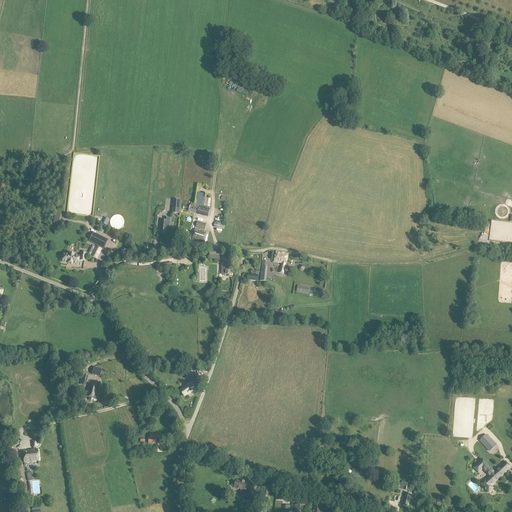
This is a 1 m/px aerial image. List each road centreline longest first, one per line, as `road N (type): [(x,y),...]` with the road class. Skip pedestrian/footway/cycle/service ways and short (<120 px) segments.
road 1 (unclassified): [(184,434),(216,356),(241,252),(160,250),(119,263),(96,289)]
road 2 (track): [(393,511),(184,445)]
road 3 (unclassified): [(184,434),(175,406),(139,372),(97,303)]
